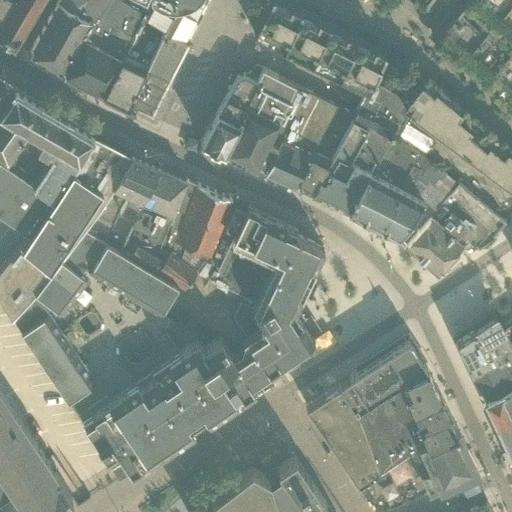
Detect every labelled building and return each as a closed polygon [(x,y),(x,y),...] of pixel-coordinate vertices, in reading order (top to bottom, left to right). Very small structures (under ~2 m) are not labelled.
[(10,0),(0,18),(0,35),(13,43),(38,0),(10,0)] [(0,0),(0,18),(10,0),(0,0)] [(30,49),(28,52),(29,53),(57,70),(59,71),(59,70),(64,73),(64,74),(65,74),(66,73),(107,0),(57,0),(55,4),(44,24),(29,49),(30,49)] [(65,74),(101,93),(141,17),(137,15),(139,11),(129,5),(129,4),(121,0),(107,0),(66,73),(65,74)] [(139,80),(127,105),(129,106),(133,108),(136,103),(144,107),(148,110),(150,111),(153,106),(187,39),(207,0),(140,0),(149,5),(144,15),(163,27),(139,80)] [(267,0),(253,31),(281,45),(300,8),(299,8),(297,10),(290,7),(292,4),(283,0),(267,0)] [(511,0),(424,0),(423,2),(426,4),(428,0),(466,0),(436,36),(437,37),(447,46),(460,57),(457,61),(482,81),(485,78),(499,89),(511,100),(511,0)] [(281,45),(310,59),(328,22),(326,22),(325,24),(318,21),(320,18),(300,8),(281,45)] [(101,93),(127,105),(139,80),(163,27),(144,15),(142,15),(141,17),(101,93)] [(310,59),(338,74),(357,37),(354,35),(353,38),(346,35),(347,32),(328,22),(310,59)] [(338,74),(366,87),(371,78),(385,51),(382,49),(381,52),(374,49),(375,46),(357,37),(338,74)] [(201,138),(200,139),(200,140),(203,141),(220,149),(223,150),(246,103),(244,102),(258,75),(261,67),(262,67),(255,64),(251,72),(249,70),(237,75),(236,77),(226,94),(219,106),(216,109),(217,109),(208,126),(202,137),(201,138)] [(246,103),(223,150),(225,151),(252,165),(255,166),(264,170),(264,171),(265,171),(273,153),(293,109),(304,87),(262,66),(262,67),(261,67),(258,75),(244,102),(246,103)] [(0,104),(14,85),(13,84),(13,85),(7,81),(0,76),(0,104)] [(409,100),(405,109),(427,125),(450,94),(438,84),(435,88),(422,77),(406,97),(409,100)] [(333,148),(311,191),(347,207),(347,208),(375,152),(378,153),(388,134),(390,135),(405,109),(409,100),(406,97),(371,78),(366,87),(352,113),(333,148)] [(40,101),(14,85),(0,104),(0,211),(28,231),(54,196),(74,168),(75,168),(94,133),(66,116),(56,110),(40,101)] [(273,153),(265,171),(266,172),(286,181),(287,180),(295,183),(294,184),(295,184),(311,150),(336,104),(304,87),(293,109),(273,153)] [(450,94),(427,125),(465,153),(483,128),(460,109),(463,105),(450,94)] [(311,150),(295,184),(311,191),(333,148),(352,113),(336,104),(311,150)] [(483,128),(465,153),(502,181),(511,167),(511,146),(510,144),(506,148),(483,128)] [(28,231),(0,265),(0,298),(11,314),(11,315),(34,290),(34,289),(59,256),(62,253),(85,223),(97,207),(132,153),(131,152),(127,150),(126,154),(120,151),(122,147),(121,147),(121,148),(112,143),(95,134),(96,134),(95,134),(94,133),(75,168),(74,168),(54,196),(28,231)] [(375,152),(347,208),(357,213),(359,214),(364,216),(378,224),(379,224),(399,183),(398,183),(410,160),(418,150),(390,135),(388,134),(378,153),(375,152)] [(399,183),(379,224),(387,228),(389,229),(394,232),(394,231),(396,232),(405,240),(458,181),(418,150),(410,160),(398,183),(399,183)] [(160,165),(132,153),(97,207),(85,223),(119,244),(136,214),(135,214),(160,165)] [(187,177),(160,165),(135,214),(136,214),(119,244),(157,267),(173,247),(198,183),(195,181),(194,185),(185,181),(187,177)] [(511,167),(502,181),(511,188),(511,167)] [(458,181),(405,240),(417,251),(416,251),(417,252),(419,251),(423,254),(421,256),(422,257),(423,257),(436,268),(438,266),(452,250),(455,250),(459,246),(459,243),(466,235),(470,239),(477,246),(495,235),(493,233),(505,220),(458,181)] [(157,267),(177,283),(185,286),(207,253),(231,197),(198,183),(173,247),(157,267)] [(251,298),(285,224),(286,222),(247,204),(244,210),(234,205),(224,225),(235,230),(212,279),(251,298)] [(85,223),(62,253),(59,256),(34,289),(34,290),(59,310),(92,269),(159,313),(177,283),(157,267),(119,244),(85,223)] [(79,418),(104,455),(116,447),(131,469),(199,423),(196,418),(204,412),(207,417),(243,393),(273,373),(269,367),(313,337),(294,309),(323,247),(294,233),(296,229),(285,224),(251,298),(259,302),(255,312),(252,310),(254,306),(240,300),(233,316),(246,336),(242,339),(240,348),(232,354),(219,335),(202,347),(196,338),(109,397),(105,392),(87,404),(91,410),(79,418)] [(311,289),(324,295),(329,284),(316,278),(311,289)] [(18,328),(65,398),(90,382),(43,312),(18,328)] [(457,337),(455,338),(458,344),(461,351),(468,363),(470,367),(470,368),(496,355),(498,358),(511,351),(511,319),(501,326),(495,314),(487,319),(457,337)] [(305,403),(357,481),(378,467),(355,405),(396,382),(403,379),(413,407),(440,394),(427,367),(407,337),(356,370),(305,403)] [(470,368),(486,398),(511,384),(511,351),(498,358),(496,355),(470,368)] [(378,467),(357,481),(360,486),(410,452),(427,493),(477,470),(456,429),(427,442),(413,407),(403,379),(396,382),(355,405),(378,467)] [(511,384),(486,398),(488,403),(496,420),(511,412),(511,413),(511,384)] [(0,388),(0,511),(43,511),(71,494),(59,477),(0,388)] [(439,394),(413,407),(427,442),(456,429),(456,428),(454,424),(448,413),(444,405),(439,394)] [(496,420),(509,447),(511,446),(511,413),(511,412),(496,420)] [(116,447),(104,455),(119,477),(131,469),(116,447)] [(332,511),(294,455),(264,474),(250,466),(214,495),(200,505),(191,511),(332,511)] [(491,511),(488,504),(487,501),(461,511),(491,511)]
